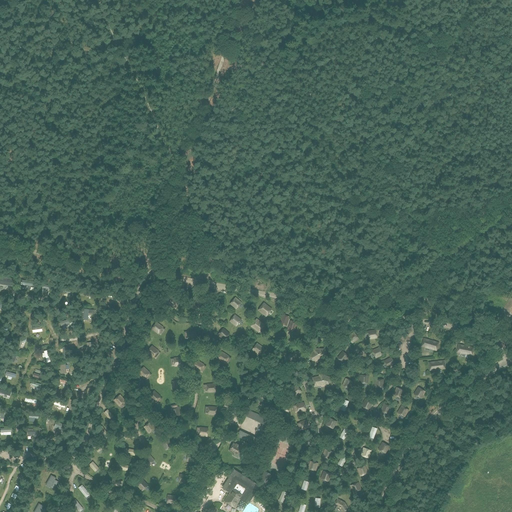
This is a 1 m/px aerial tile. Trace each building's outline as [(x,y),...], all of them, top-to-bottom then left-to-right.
[(0,276),(0,284),(13,286),(14,279),(0,276)] [(171,296),(166,303),(173,308),(178,301),(171,296)] [(230,303),(236,309),(242,303),(235,297),(230,303)] [(196,301),(191,308),(198,312),(203,305),(196,301)] [(264,303),(258,310),(266,316),(272,309),(264,303)] [(241,319),(235,314),(230,321),(236,326),(241,319)] [(290,317),(282,315),(279,324),(287,326),(290,317)] [(256,319),(251,326),(259,332),(264,325),(256,319)] [(294,332),(296,322),(290,321),(287,330),(294,332)] [(158,334),(163,327),(156,322),(150,329),(158,334)] [(230,334),(223,328),(218,335),(224,340),(230,334)] [(196,339),(196,330),(187,331),(188,340),(196,339)] [(377,338),(376,330),(368,331),(369,339),(377,338)] [(359,339),(354,332),(347,336),(352,344),(359,339)] [(423,338),(421,346),(437,351),(439,343),(423,338)] [(264,348),(257,343),(252,350),(258,355),(264,348)] [(457,344),(456,353),(472,356),(474,347),(457,344)] [(158,351),(152,345),(146,352),(153,358),(158,351)] [(375,358),(383,355),(380,347),(372,350),(375,358)] [(315,351),(308,355),(312,363),(316,361),(315,360),(318,358),(319,358),(319,357),(322,357),(322,358),(326,358),(325,349),(315,349),(315,351)] [(14,362),(18,353),(11,351),(8,360),(14,362)] [(224,363),(229,356),(222,351),(217,359),(224,363)] [(349,357),(342,351),(337,358),(344,363),(349,357)] [(182,366),(182,357),(174,358),(174,367),(182,366)] [(395,365),(391,357),(383,361),(388,369),(395,365)] [(204,364),(197,360),(192,367),(199,372),(204,364)] [(444,360),(428,362),(429,371),(445,369),(444,360)] [(150,372),(144,366),(138,373),(144,379),(150,372)] [(318,386),(318,385),(321,384),(322,384),(322,383),(325,384),(324,385),(328,386),(331,378),(321,375),(321,376),(313,378),(314,386),(318,386)] [(368,375),(360,375),(359,383),(368,384),(368,375)] [(350,389),(353,382),(345,378),(342,385),(350,389)] [(383,379),(374,380),(375,388),(384,388),(383,379)] [(184,389),(184,380),(175,380),(176,389),(184,389)] [(215,383),(207,384),(207,393),(216,392),(215,383)] [(302,392),(296,385),(290,389),(294,397),(302,392)] [(404,391),(396,387),(393,395),(401,398),(404,391)] [(421,399),(425,392),(418,387),(413,394),(421,399)] [(161,396),(155,390),(148,397),(154,403),(161,396)] [(120,395),(113,400),(119,407),(126,401),(120,395)] [(349,401),(344,399),(340,410),(346,411),(349,401)] [(369,410),(373,403),(365,399),(361,406),(369,410)] [(306,411),(304,402),(296,404),(298,413),(306,411)] [(391,407),(383,404),(380,411),(389,414),(391,407)] [(217,407),(208,406),(208,415),(216,416),(217,407)] [(405,417),(409,410),(401,406),(397,413),(405,417)] [(181,415),(179,407),(170,409),(172,417),(181,415)] [(273,422),(249,411),(247,416),(270,427),(273,422)] [(333,429),(337,422),(329,418),(325,425),(333,429)] [(308,419),(300,422),(302,430),(310,428),(308,419)] [(57,421),(54,427),(63,431),(65,425),(57,421)] [(144,427),(149,434),(156,428),(151,421),(144,427)] [(208,428),(200,427),(199,436),(207,437),(208,428)] [(378,429),(373,427),(369,437),(374,439),(378,429)] [(345,428),(340,437),(344,440),(350,431),(345,428)] [(261,447),(266,436),(259,433),(256,438),(240,431),(237,436),(261,447)] [(111,440),(105,438),(103,446),(109,448),(111,440)] [(169,439),(161,443),(165,450),(173,446),(169,439)] [(97,442),(92,445),(98,452),(102,449),(97,442)] [(386,454),(390,446),(382,442),(378,449),(386,454)] [(240,445),(240,446),(236,444),(236,445),(233,444),(230,451),(234,453),(233,456),(238,458),(241,453),(239,452),(242,446),(240,445)] [(369,458),(371,451),(364,448),(361,456),(369,458)] [(322,457),(330,460),(333,452),(324,450),(322,457)] [(187,453),(186,462),(195,462),(195,453),(187,453)] [(155,460),(150,454),(143,460),(148,466),(155,460)] [(342,458),(338,464),(343,467),(347,461),(342,458)] [(93,461),(89,465),(95,472),(99,468),(93,461)] [(316,471),(318,463),(310,461),(307,469),(316,471)] [(117,463),(116,469),(127,471),(128,465),(117,463)] [(365,466),(357,469),(360,477),(368,474),(365,466)] [(323,471),(320,479),(328,482),(331,474),(323,471)] [(256,487),(234,473),(224,490),(228,492),(230,493),(225,501),(235,508),(240,499),(242,500),(241,501),(246,503),(256,487)] [(188,475),(179,474),(179,483),(187,484),(188,475)] [(272,475),(267,474),(262,487),(268,488),(272,475)] [(56,478),(51,475),(46,485),(54,489),(58,482),(55,480),(56,478)] [(149,485),(143,479),(136,485),(141,491),(149,485)] [(82,484),(88,492),(91,489),(85,481),(82,484)] [(362,490),(359,483),(351,485),(353,493),(362,490)] [(82,484),(78,488),(85,496),(89,493),(82,484)] [(283,491),(279,499),(284,501),(288,493),(283,491)] [(75,498),(83,508),(87,505),(79,495),(75,498)] [(175,504),(176,496),(167,495),(166,504),(175,504)] [(349,508),(353,502),(342,495),(338,501),(349,508)] [(76,499),(72,503),(79,511),(82,507),(76,499)] [(343,505),(336,501),(334,505),(339,508),(340,508),(342,511),(346,511),(347,511),(343,505)]
